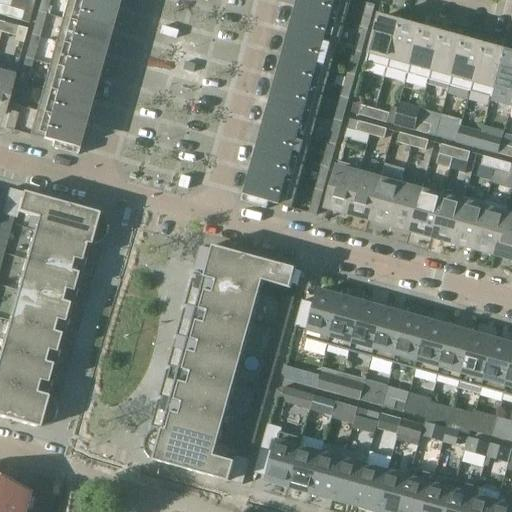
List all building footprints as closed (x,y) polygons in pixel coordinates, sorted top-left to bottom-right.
[(41,0),(37,13),(45,15),(49,0),(41,0)] [(79,0),(67,0),(62,20),(111,34),(117,10),(79,0)] [(79,0),(117,10),(120,0),(79,0)] [(297,0),(295,10),(344,23),(350,0),(297,0)] [(367,4),(360,28),(368,30),(375,6),(367,4)] [(0,16),(6,18),(9,9),(0,6),(0,16)] [(9,9),(6,18),(21,22),(23,13),(9,9)] [(295,10),(288,33),(338,47),(344,23),(295,10)] [(37,13),(31,36),(39,39),(45,15),(37,13)] [(365,63),(387,69),(399,25),(377,19),(367,55),(368,55),(365,63)] [(62,20),(55,43),(104,57),(111,34),(62,20)] [(3,24),(1,34),(15,38),(18,28),(3,24)] [(387,69),(408,75),(420,31),(399,25),(387,69)] [(360,28),(354,51),(362,53),(368,30),(360,28)] [(408,75),(428,81),(441,37),(420,31),(408,75)] [(288,33),(282,56),(331,70),(338,47),(288,33)] [(31,36),(24,60),(32,62),(39,39),(31,36)] [(428,81),(449,87),(461,42),(441,37),(428,81)] [(449,87),(470,93),(482,48),(461,42),(449,87)] [(55,43),(49,66),(98,80),(104,57),(55,43)] [(470,93),(491,98),(503,54),(482,48),(470,93)] [(354,51),(347,74),(355,77),(362,53),(354,51)] [(491,98),(511,104),(511,56),(503,54),(491,98)] [(282,56),(276,79),(325,93),(331,70),(282,56)] [(24,60),(18,83),(26,85),(32,62),(24,60)] [(49,66),(42,90),(91,103),(98,80),(49,66)] [(0,68),(0,116),(2,117),(15,73),(0,68)] [(347,74),(341,98),(349,100),(355,77),(347,74)] [(276,79),(269,103),(318,116),(325,93),(276,79)] [(18,83),(12,106),(20,108),(26,85),(18,83)] [(42,90),(36,113),(85,127),(91,103),(42,90)] [(341,98),(334,121),(342,123),(349,100),(341,98)] [(269,103),(263,126),(312,139),(318,116),(269,103)] [(20,108),(12,106),(5,130),(13,132),(20,108)] [(358,116),(373,120),(376,111),(361,107),(358,116)] [(376,111),(373,120),(387,124),(390,115),(376,111)] [(85,127),(36,113),(29,137),(53,143),(51,150),(76,157),(85,127)] [(400,128),(414,132),(417,122),(403,118),(400,128)] [(334,121),(328,144),(336,146),(342,123),(334,121)] [(356,132),(370,136),(373,126),(358,122),(356,132)] [(417,122),(414,132),(429,136),(431,126),(417,122)] [(263,126),(256,149),(305,163),(312,139),(263,126)] [(373,126),(370,136),(384,140),(387,130),(373,126)] [(442,139),(456,143),(459,134),(444,130),(442,139)] [(397,144),(411,148),(414,138),(400,134),(397,144)] [(459,134),(456,143),(470,147),(473,138),(459,134)] [(414,138),(411,148),(426,152),(428,142),(414,138)] [(484,151),(498,155),(501,145),(486,141),(484,151)] [(328,144),(322,167),(329,169),(336,146),(328,144)] [(439,155),(453,159),(456,149),(442,145),(439,155)] [(511,148),(501,145),(498,155),(511,158),(511,148)] [(256,149),(250,172),(299,186),(305,163),(256,149)] [(456,149),(453,159),(467,163),(470,153),(456,149)] [(481,167),(495,171),(498,161),(483,157),(481,167)] [(498,161),(495,171),(509,175),(511,165),(498,161)] [(346,212),(348,213),(361,169),(339,163),(337,171),(335,170),(325,207),(337,210),(336,212),(345,215),(346,212)] [(322,167),(315,190),(323,193),(329,169),(322,167)] [(348,213),(369,219),(382,175),(361,169),(348,213)] [(299,186),(250,172),(241,203),(267,210),(269,203),(292,210),(299,186)] [(369,219),(390,224),(403,179),(382,173),(382,175),(369,219)] [(390,224),(411,230),(423,185),(420,194),(401,188),(403,179),(390,224)] [(411,230),(432,236),(444,191),(423,185),(411,230)] [(22,194),(9,190),(2,216),(14,219),(15,219),(22,194)] [(323,193),(315,190),(308,214),(316,216),(323,193)] [(432,236),(453,242),(465,197),(444,191),(432,236)] [(34,232),(89,247),(89,246),(96,245),(102,241),(106,234),(106,231),(106,228),(106,225),(102,218),(96,214),(22,194),(15,219),(25,222),(26,216),(37,219),(34,232)] [(474,248),(484,211),(486,203),(465,197),(453,242),(474,248)] [(474,248),(494,254),(507,208),(504,217),(484,211),(474,248)] [(494,254),(511,258),(511,209),(507,208),(494,254)] [(0,223),(12,227),(14,219),(2,216),(0,223)] [(0,231),(9,234),(12,227),(0,223),(0,231)] [(0,231),(0,240),(7,242),(9,234),(0,231)] [(26,261),(81,276),(77,275),(80,263),(84,264),(89,247),(34,232),(26,261)] [(296,270),(216,248),(214,247),(206,249),(200,253),(197,259),(196,267),(199,273),(205,278),(209,279),(260,294),(263,282),(291,290),(296,270)] [(81,276),(26,261),(17,292),(72,307),(72,306),(68,305),(72,293),(76,295),(81,276)] [(201,290),(197,307),(252,323),(260,294),(209,279),(205,291),(201,290)] [(72,307),(17,292),(8,322),(64,338),(64,337),(60,335),(63,324),(67,325),(72,307)] [(305,340),(328,346),(341,298),(318,292),(318,293),(315,305),(302,301),(295,327),(308,331),(305,340)] [(281,303),(293,306),(295,298),(283,295),(281,303)] [(328,346),(350,352),(363,304),(341,298),(328,346)] [(281,303),(279,311),(290,314),(293,306),(281,303)] [(350,352),(372,359),(385,310),(363,304),(350,352)] [(193,321),(188,338),(243,353),(252,323),(197,307),(196,309),(200,310),(197,322),(193,321)] [(372,359),(394,365),(407,316),(385,310),(372,359)] [(290,314),(279,311),(277,318),(288,322),(290,314)] [(394,365),(416,371),(429,323),(407,316),(394,365)] [(277,318),(274,326),(286,329),(288,322),(277,318)] [(64,338),(8,322),(0,352),(0,353),(55,368),(55,367),(51,366),(53,362),(55,354),(59,355),(64,338)] [(416,371),(438,377),(451,329),(429,323),(416,371)] [(284,337),(286,329),(274,326),(272,334),(284,337)] [(438,377),(460,383),(473,335),(451,329),(438,377)] [(272,334),(270,341),(282,345),(284,337),(272,334)] [(460,383),(482,389),(495,341),(473,335),(460,383)] [(243,353),(188,338),(188,340),(192,341),(188,352),(184,351),(180,368),(235,384),(243,353)] [(280,352),(282,345),(270,341),(268,349),(280,352)] [(482,389),(504,395),(511,364),(511,345),(495,341),(482,389)] [(268,349),(266,357),(278,360),(280,352),(268,349)] [(0,384),(43,396),(46,385),(50,386),(55,368),(0,353),(0,384)] [(264,365),(275,368),(278,360),(266,357),(264,365)] [(264,365),(262,372),(273,376),(275,368),(264,365)] [(176,382),(171,399),(226,415),(235,384),(180,368),(179,370),(183,371),(180,383),(176,382)] [(273,376),(262,372),(259,380),(271,383),(273,376)] [(304,386),(316,389),(318,381),(306,378),(304,386)] [(259,380),(257,388),(269,391),(271,383),(259,380)] [(318,381),(316,389),(328,392),(330,384),(318,381)] [(49,398),(47,397),(43,396),(0,384),(0,418),(36,428),(39,428),(42,428),(45,427),(48,426),(50,424),(51,423),(53,421),(54,418),(55,416),(55,415),(56,413),(56,410),(55,407),(54,405),(53,403),(51,400),(49,398)] [(257,388),(255,395),(267,399),(269,391),(257,388)] [(348,398),(360,401),(362,393),(350,390),(348,398)] [(300,401),(312,405),(314,397),(302,393),(300,401)] [(362,393),(360,401),(372,405),(374,397),(362,393)] [(255,395),(253,403),(265,406),(267,399),(255,395)] [(314,397),(312,405),(323,408),(326,400),(314,397)] [(167,412),(163,428),(218,444),(226,415),(171,399),(171,400),(175,402),(172,413),(167,412)] [(251,411),(263,414),(265,406),(253,403),(251,411)] [(404,414),(406,406),(396,403),(394,411),(404,414)] [(344,414),(355,417),(358,409),(346,406),(344,414)] [(406,406),(404,414),(416,417),(418,409),(406,406)] [(358,409),(355,417),(367,420),(370,412),(358,409)] [(251,411),(249,418),(260,422),(263,414),(251,411)] [(382,416),(378,429),(398,435),(399,429),(402,421),(382,416)] [(249,418),(247,426),(258,429),(260,422),(249,418)] [(494,430),(492,438),(511,443),(511,429),(502,426),(497,418),(494,430)] [(399,429),(398,435),(420,441),(421,437),(424,427),(402,421),(399,429)] [(449,422),(447,429),(458,433),(460,425),(449,422)] [(424,427),(421,437),(443,443),(444,438),(447,429),(425,423),(424,427)] [(265,481),(289,488),(302,440),(280,434),(282,429),(267,425),(254,474),(267,478),(266,480),(265,481)] [(244,434),(256,437),(258,429),(247,426),(244,434)] [(480,435),(492,438),(494,430),(482,427),(480,435)] [(149,436),(146,443),(146,450),(149,456),(154,461),(155,461),(157,462),(231,482),(238,457),(227,454),(226,460),(214,457),(218,444),(163,428),(162,430),(155,431),(149,436)] [(444,438),(443,443),(456,446),(458,437),(460,433),(458,433),(447,429),(444,438)] [(244,434),(242,442),(254,445),(256,437),(244,434)] [(467,439),(464,452),(486,458),(490,446),(478,442),(467,439)] [(289,488),(311,494),(324,446),(323,445),(321,455),(300,449),(302,440),(289,488)] [(240,449),(252,453),(254,445),(242,442),(240,449)] [(311,494),(332,500),(346,452),(324,446),(311,494)] [(490,446),(486,458),(508,464),(511,452),(501,449),(490,446)] [(240,449),(238,457),(250,460),(252,453),(240,449)] [(332,500),(354,506),(368,458),(346,452),(332,500)] [(231,482),(242,486),(249,461),(250,461),(250,460),(238,457),(231,482)] [(354,506),(375,511),(376,511),(387,473),(366,467),(368,458),(354,506)] [(376,511),(400,511),(412,470),(411,470),(408,479),(387,473),(376,511)] [(400,511),(423,511),(434,476),(412,470),(400,511)] [(423,511),(447,511),(453,491),(431,485),(434,476),(423,511)] [(447,511),(470,511),(475,497),(478,487),(456,481),(453,491),(447,511)] [(0,485),(0,511),(22,511),(27,494),(0,485)] [(470,511),(494,511),(497,504),(475,497),(470,511)]
